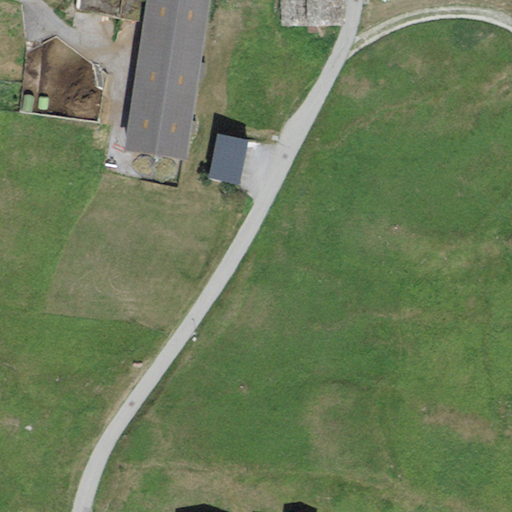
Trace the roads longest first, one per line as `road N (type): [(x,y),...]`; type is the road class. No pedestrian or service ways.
road 1 (unclassified): [(352,0),(340,47),(235,251),(121,425),(88,511)]
road 2 (track): [(340,47),(445,10),(511,25)]
